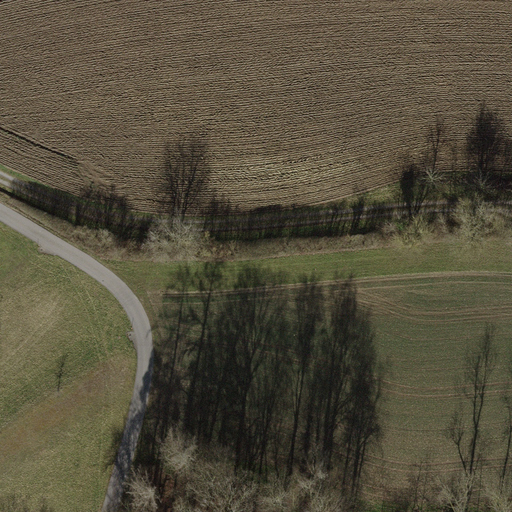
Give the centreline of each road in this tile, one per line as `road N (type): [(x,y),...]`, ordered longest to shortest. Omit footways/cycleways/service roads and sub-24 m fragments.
road 1 (track): [(511,204),(132,222),(51,201),(0,176)]
road 2 (unclassified): [(115,511),(148,378),(135,304),(113,275),(0,205)]
